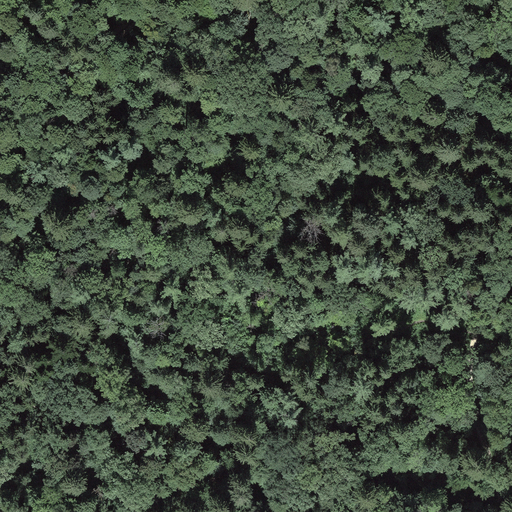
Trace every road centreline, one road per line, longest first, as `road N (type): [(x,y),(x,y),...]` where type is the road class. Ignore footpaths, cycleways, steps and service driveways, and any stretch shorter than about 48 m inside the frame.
road 1 (track): [(151,0),(26,119),(0,166)]
road 2 (track): [(469,374),(507,511)]
